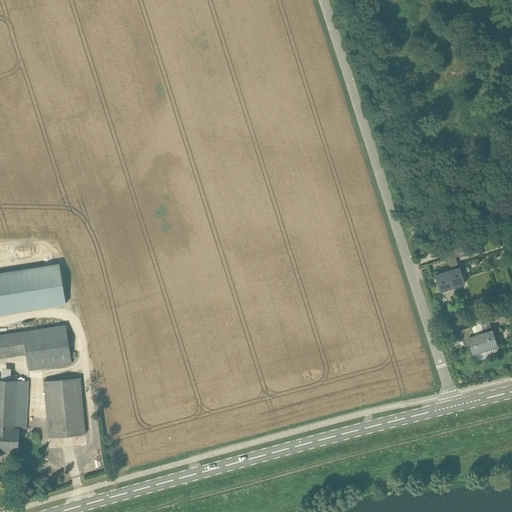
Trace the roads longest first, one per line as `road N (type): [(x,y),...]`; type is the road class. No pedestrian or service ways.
road 1 (unclassified): [(451,406),(322,0)]
road 2 (primary): [(64,511),(451,406)]
